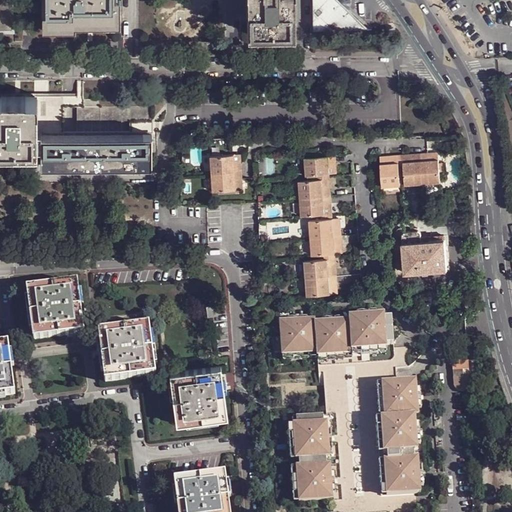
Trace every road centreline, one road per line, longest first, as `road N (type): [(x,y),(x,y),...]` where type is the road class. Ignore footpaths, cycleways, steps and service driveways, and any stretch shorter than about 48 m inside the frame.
road 1 (tertiary): [(440,69),(475,133),(492,296),(511,376)]
road 2 (tertiary): [(511,325),(490,133),(468,78)]
